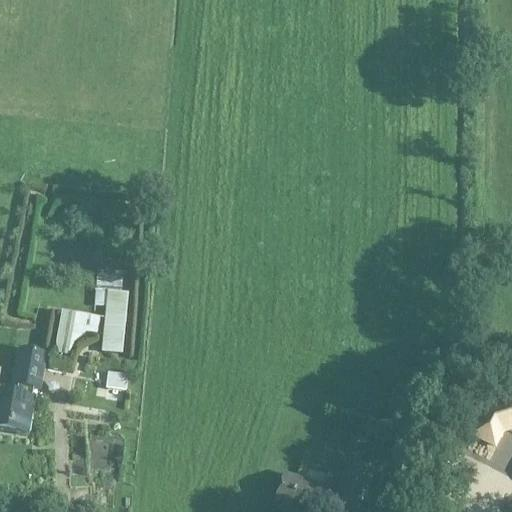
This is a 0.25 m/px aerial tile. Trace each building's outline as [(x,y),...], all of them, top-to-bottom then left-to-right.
[(122,356),(128,295),(107,293),(101,354),(122,356)] [(97,337),(100,320),(61,313),(53,356),(67,358),(68,357),(73,349),(73,346),(85,335),(97,337)] [(17,389),(15,399),(0,395),(0,431),(26,436),(32,402),(31,401),(32,392),(40,393),(46,356),(18,350),(10,388),(17,389)] [(125,393),(127,377),(106,375),(104,391),(125,393)] [(493,447),(501,433),(511,429),(511,404),(484,413),(472,436),(493,447)] [(344,480),(347,481),(337,511),(340,511),(359,511),(372,472),(350,465),(344,480)] [(329,475),(324,489),(284,477),(273,510),(279,511),(317,511),(320,505),(337,511),(347,481),(344,480),(329,475)]
